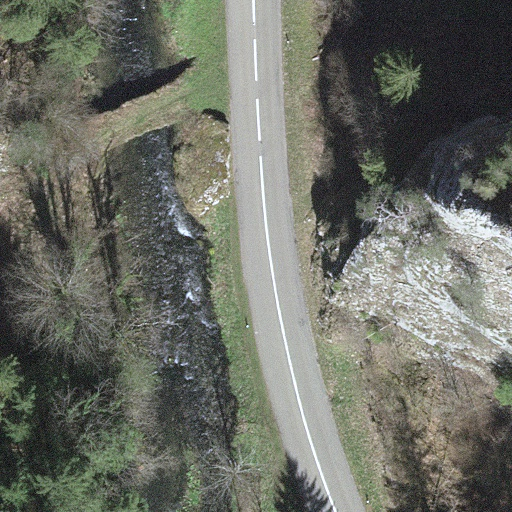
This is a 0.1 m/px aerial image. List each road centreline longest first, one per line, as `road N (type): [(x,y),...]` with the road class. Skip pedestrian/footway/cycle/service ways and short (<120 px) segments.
road 1 (secondary): [(253,0),(273,281),(302,414),(335,511)]
road 2 (track): [(53,174),(87,141),(256,66)]
